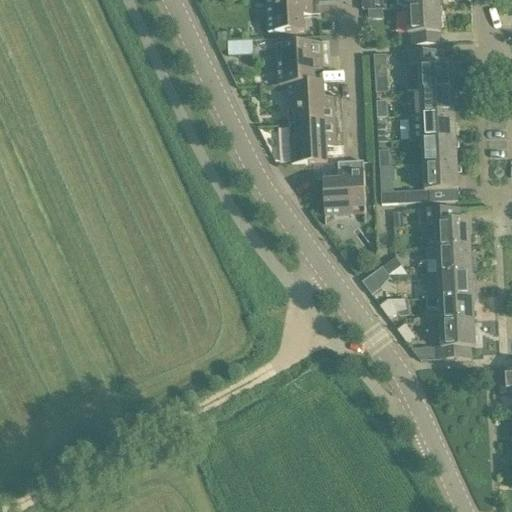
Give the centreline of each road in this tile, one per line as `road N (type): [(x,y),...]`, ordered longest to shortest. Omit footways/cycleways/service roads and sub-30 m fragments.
road 1 (track): [(301,302),(294,342),(263,375),(9,511)]
road 2 (unclassified): [(301,302),(233,212),(128,0)]
road 3 (residential): [(0,288),(87,253),(0,16)]
road 4 (tertiary): [(170,0),(250,165),(321,262)]
road 5 (tertiary): [(321,262),(396,369),(428,432)]
road 6 (unclassified): [(428,432),(395,415),(301,302)]
road 7 (residential): [(356,157),(349,0)]
